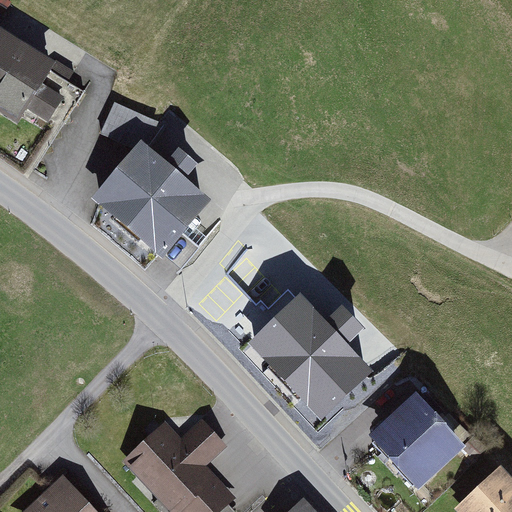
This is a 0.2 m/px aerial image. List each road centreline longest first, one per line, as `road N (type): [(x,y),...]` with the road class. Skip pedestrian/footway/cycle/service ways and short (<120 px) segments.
road 1 (tertiary): [(160,316),(339,511)]
road 2 (tertiary): [(0,190),(160,316)]
road 3 (residential): [(160,316),(58,435)]
